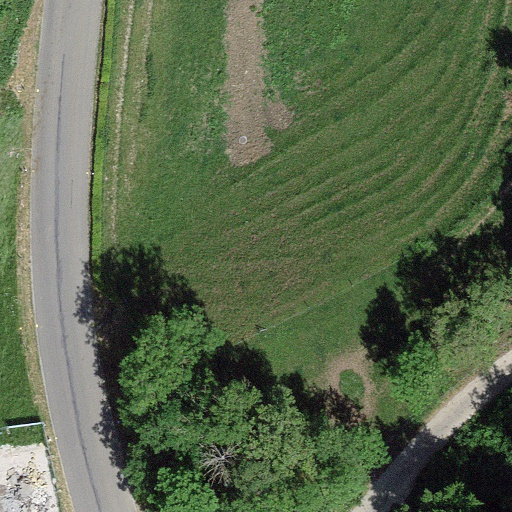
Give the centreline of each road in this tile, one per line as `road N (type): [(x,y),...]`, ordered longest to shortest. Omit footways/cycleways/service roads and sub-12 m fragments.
road 1 (tertiary): [(73,0),(57,232),(61,304),(73,394),(105,511)]
road 2 (track): [(511,371),(471,402),(368,511)]
